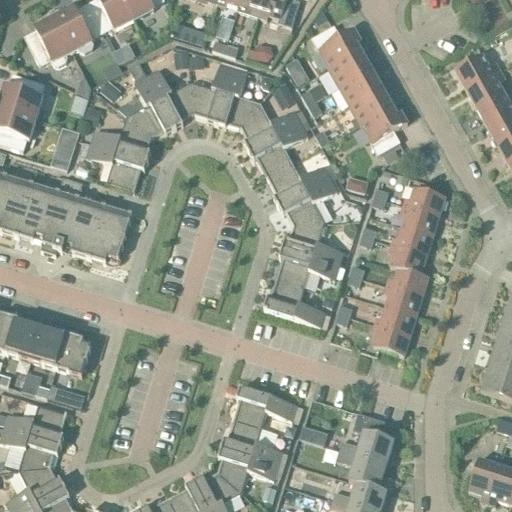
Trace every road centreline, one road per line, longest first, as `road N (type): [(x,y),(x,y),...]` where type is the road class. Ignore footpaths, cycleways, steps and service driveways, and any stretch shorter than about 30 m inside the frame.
road 1 (residential): [(435,407),(0,279)]
road 2 (residential): [(371,0),(510,243)]
road 3 (residential): [(435,407),(477,275),(510,243)]
